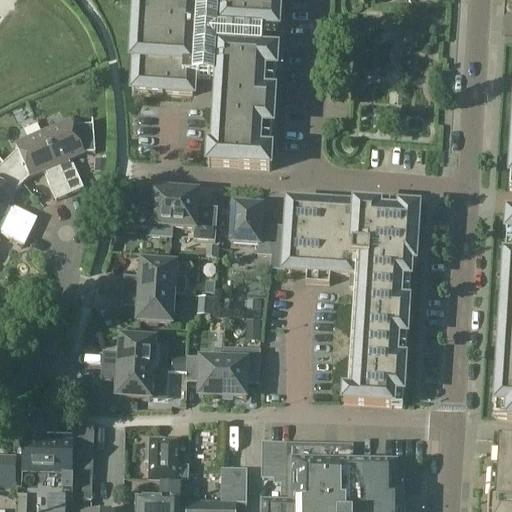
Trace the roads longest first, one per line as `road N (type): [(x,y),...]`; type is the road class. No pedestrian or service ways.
road 1 (residential): [(451,429),(298,419),(144,421)]
road 2 (residential): [(451,429),(467,189)]
road 3 (residential): [(311,183),(119,170)]
road 4 (residential): [(0,400),(46,363),(64,287),(65,234)]
road 5 (residential): [(467,189),(480,0)]
road 6 (residential): [(311,183),(320,0)]
road 7 (residential): [(467,189),(311,183)]
